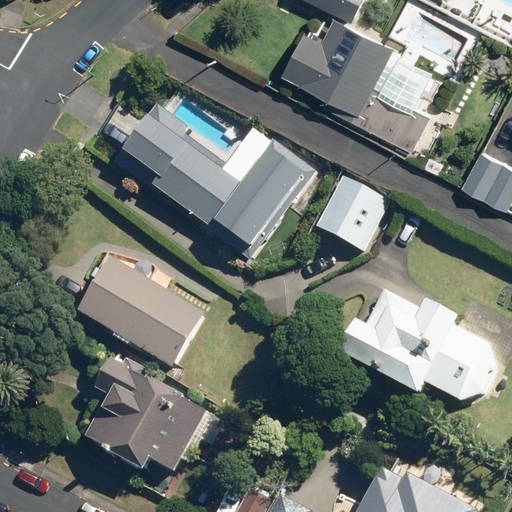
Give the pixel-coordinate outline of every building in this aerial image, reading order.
[(309,0),(352,20),(361,0),(309,0)] [(427,65),(336,18),(327,36),(309,27),(284,74),(329,98),(325,106),(413,152),(433,116),(407,102),(427,65)] [(164,104),(121,161),(253,257),(315,173),(256,129),(236,156),(164,104)] [(511,202),(511,166),(481,151),(463,187),(508,210),(511,202)] [(449,162),(428,152),(419,169),(441,180),(449,162)] [(392,202),(345,177),(318,227),(366,252),(392,202)] [(208,314),(113,259),(81,314),(176,369),(208,314)] [(427,312),(390,292),(372,326),(362,321),(345,354),(424,396),(430,384),(461,401),(485,393),(499,366),(491,345),(457,327),(462,317),(433,301),(427,312)] [(209,412),(113,360),(99,386),(114,394),(88,440),(149,473),(155,462),(175,473),(209,412)] [(405,480),(385,469),(361,511),(480,511),(481,511),(409,473),(405,480)] [(238,511),(246,497),(229,488),(216,511),(238,511)] [(266,511),(273,500),(252,489),(239,511),(266,511)] [(313,511),(281,495),(272,511),(313,511)]
